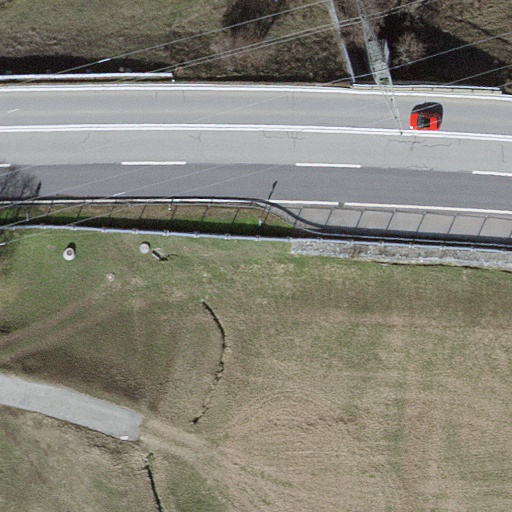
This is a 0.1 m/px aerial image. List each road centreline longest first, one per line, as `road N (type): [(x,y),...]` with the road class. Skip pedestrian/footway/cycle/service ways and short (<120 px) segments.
road 1 (trunk): [(0,150),(312,142),(511,156)]
road 2 (residential): [(123,0),(0,73)]
road 3 (track): [(0,399),(132,431)]
